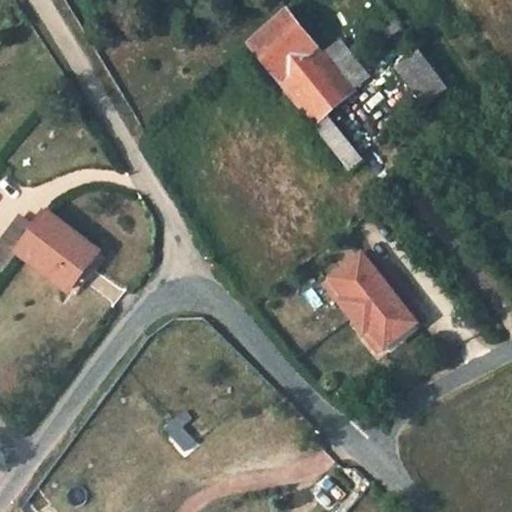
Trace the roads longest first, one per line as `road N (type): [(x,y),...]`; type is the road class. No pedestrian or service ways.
road 1 (unclassified): [(185,270),(161,199),(40,0)]
road 2 (unclassified): [(0,502),(185,270)]
road 3 (unclassified): [(349,440),(185,270)]
road 4 (residential): [(349,440),(511,360)]
